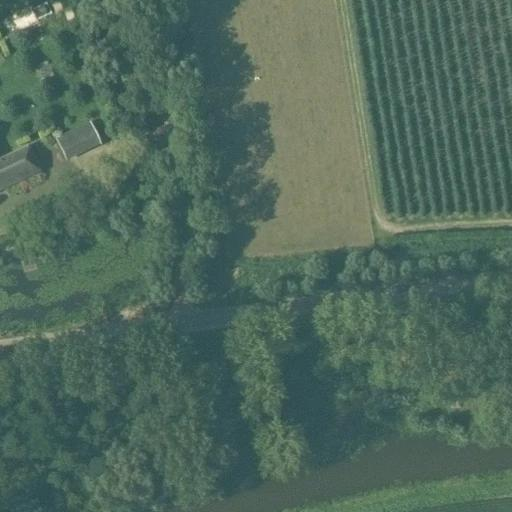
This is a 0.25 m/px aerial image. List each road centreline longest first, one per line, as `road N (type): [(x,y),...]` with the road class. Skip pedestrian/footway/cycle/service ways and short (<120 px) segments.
road 1 (unclassified): [(511,280),(176,323)]
road 2 (track): [(176,323),(177,175),(140,0)]
road 3 (unclassified): [(0,349),(176,323)]
